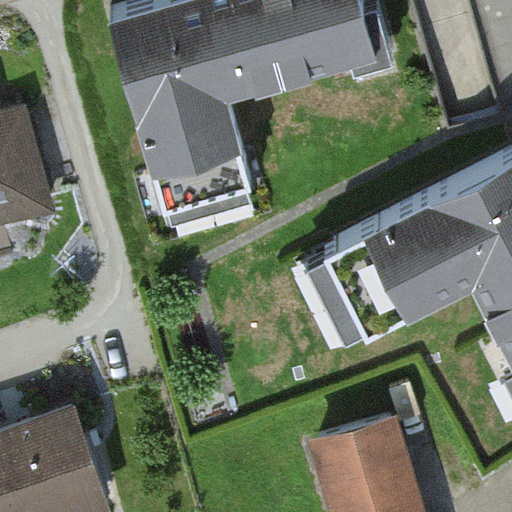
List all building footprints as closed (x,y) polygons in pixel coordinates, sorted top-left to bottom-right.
[(373,0),(115,0),(171,182),(255,157),(229,73),(382,28),(373,0)] [(24,80),(0,87),(0,224),(60,207),(24,80)] [(511,128),(327,220),(374,314),(477,263),(511,334),(511,128)] [(80,399),(0,430),(0,511),(83,511),(119,498),(80,399)] [(422,511),(391,410),(317,432),(340,511),(422,511)]
